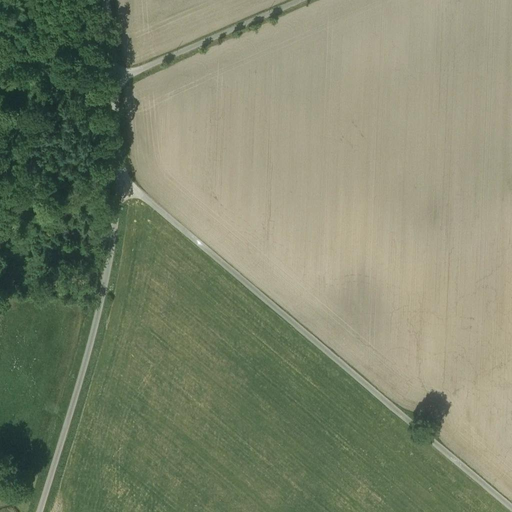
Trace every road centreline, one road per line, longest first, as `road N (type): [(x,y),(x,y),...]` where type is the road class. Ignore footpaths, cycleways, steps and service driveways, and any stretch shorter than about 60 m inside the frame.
road 1 (unclassified): [(119,185),(146,198),(511,507)]
road 2 (unclassified): [(38,511),(72,412),(119,185)]
road 3 (unclassified): [(119,185),(106,0)]
